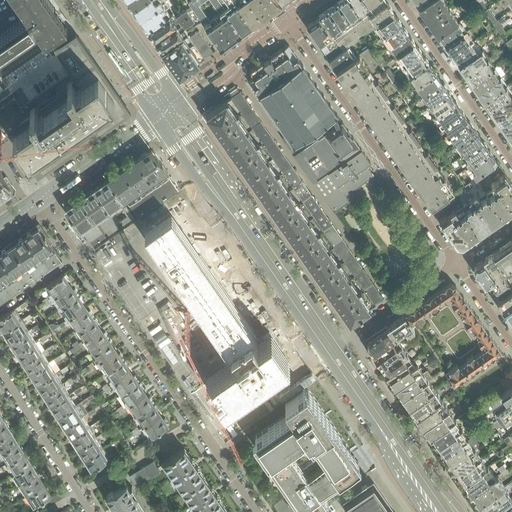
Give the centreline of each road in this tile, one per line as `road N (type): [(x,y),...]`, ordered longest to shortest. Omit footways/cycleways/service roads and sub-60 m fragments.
road 1 (residential): [(255,511),(41,202)]
road 2 (residential): [(285,19),(456,262)]
road 3 (residential): [(511,163),(400,0)]
road 4 (secondary): [(332,348),(221,189)]
road 5 (secondary): [(434,494),(332,348)]
road 6 (residential): [(0,367),(91,511)]
road 7 (residential): [(456,262),(332,348)]
road 8 (secondary): [(77,0),(159,117)]
road 9 (unclassified): [(41,202),(149,124)]
road 10 (secondary): [(176,105),(105,0)]
